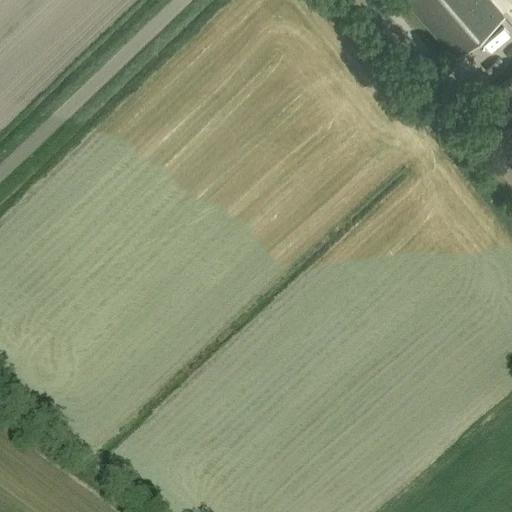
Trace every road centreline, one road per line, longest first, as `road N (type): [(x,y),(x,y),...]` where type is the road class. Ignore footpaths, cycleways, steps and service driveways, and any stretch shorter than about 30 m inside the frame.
road 1 (unclassified): [(0,175),(183,0)]
road 2 (unclassified): [(511,173),(367,0)]
